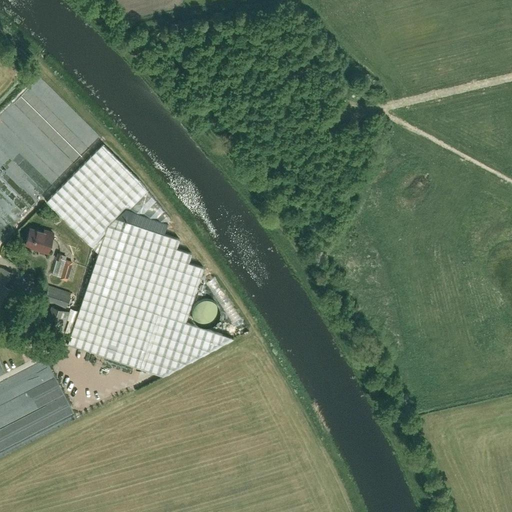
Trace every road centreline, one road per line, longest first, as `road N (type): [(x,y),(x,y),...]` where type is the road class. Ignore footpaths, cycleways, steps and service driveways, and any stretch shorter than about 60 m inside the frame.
road 1 (track): [(77,0),(131,45),(244,172),(380,395),(432,511)]
road 2 (track): [(0,23),(174,206),(306,410),(353,511)]
